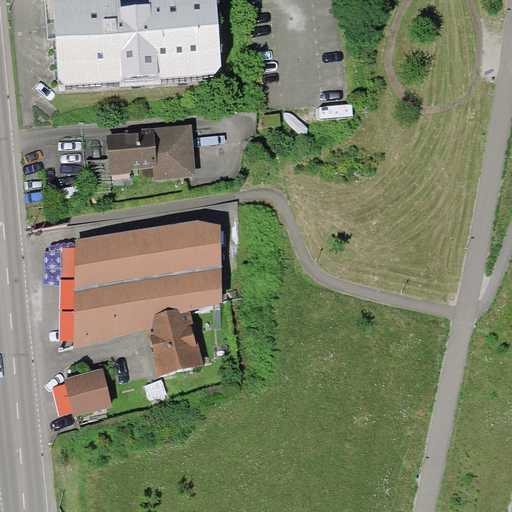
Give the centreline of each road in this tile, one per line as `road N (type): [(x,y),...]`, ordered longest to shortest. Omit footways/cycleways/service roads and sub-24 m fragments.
road 1 (motorway): [(408,511),(508,0)]
road 2 (motorway): [(463,0),(363,511)]
road 3 (primary): [(25,511),(0,242)]
road 4 (unknown): [(0,148),(235,122)]
